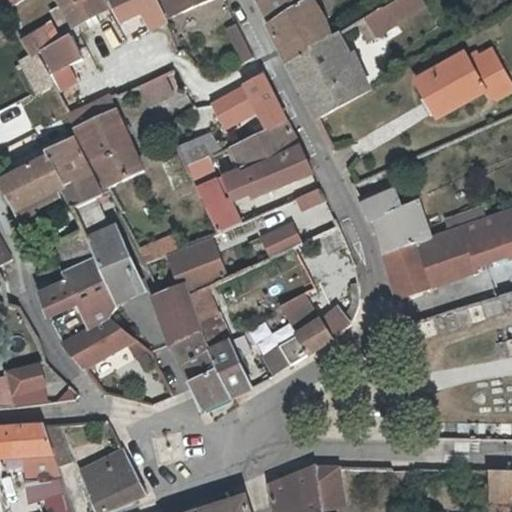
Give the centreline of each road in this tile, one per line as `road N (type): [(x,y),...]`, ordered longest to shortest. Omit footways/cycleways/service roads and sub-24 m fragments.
road 1 (residential): [(296,454),(280,394),(355,345),(372,305),(364,252),(238,0)]
road 2 (residential): [(129,413),(58,355),(24,283),(23,246),(0,196)]
road 3 (residential): [(296,454),(511,461)]
road 4 (residential): [(129,413),(195,430),(220,486)]
road 5 (residential): [(0,421),(129,413)]
